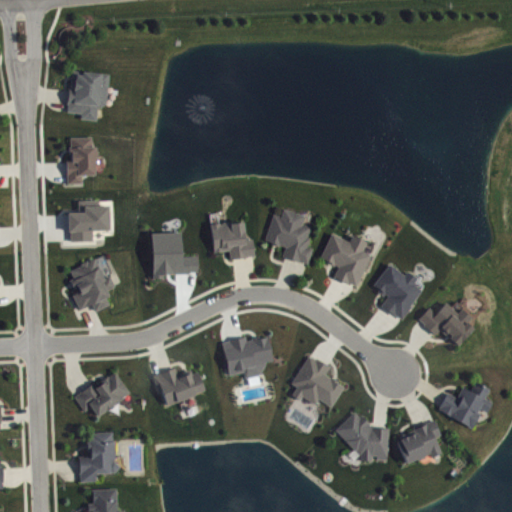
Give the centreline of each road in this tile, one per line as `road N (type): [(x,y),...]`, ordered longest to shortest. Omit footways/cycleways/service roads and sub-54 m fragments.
road 1 (residential): [(396,373),(311,307),(263,292),(226,298),(139,338),(0,344)]
road 2 (residential): [(24,90),(40,511)]
road 3 (residential): [(8,0),(10,57),(24,90),(35,56),(32,0)]
